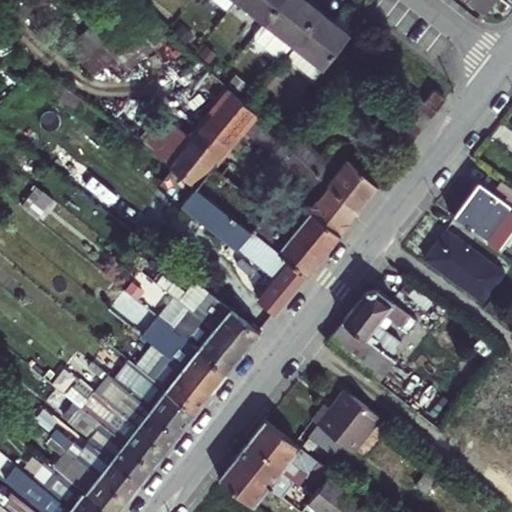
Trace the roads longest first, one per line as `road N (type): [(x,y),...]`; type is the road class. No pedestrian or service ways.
road 1 (residential): [(161,511),(371,242)]
road 2 (residential): [(371,242),(505,66)]
road 3 (residential): [(371,242),(511,348)]
